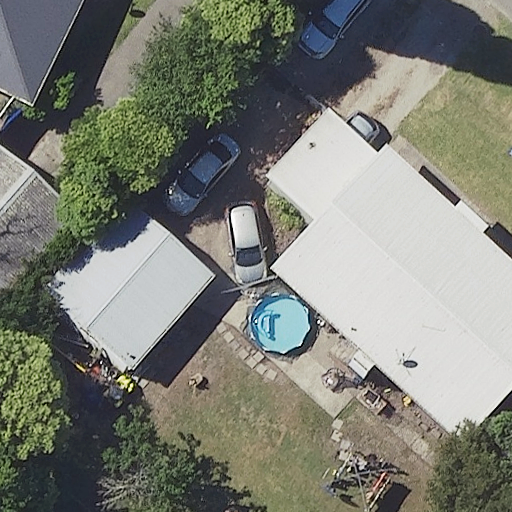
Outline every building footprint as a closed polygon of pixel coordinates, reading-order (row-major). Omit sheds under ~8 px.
[(0,0),(0,104),(38,122),(95,0),(0,0)] [(0,330),(83,234),(0,162),(0,330)] [(511,273),(391,163),(275,290),(470,466),(511,419),(511,273)] [(128,208),(44,307),(136,385),(220,286),(128,208)] [(319,393),(257,338),(214,387),(276,442),(319,393)]
